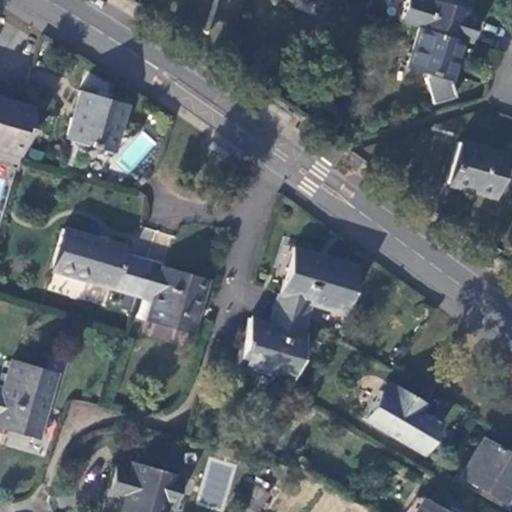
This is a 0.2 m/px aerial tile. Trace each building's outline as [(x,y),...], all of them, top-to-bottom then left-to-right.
[(469,0),(402,0),(396,20),(468,42),(476,16),(467,14),(470,0),(469,0)] [(418,27),(406,67),(426,73),(424,81),(433,103),(454,96),(448,80),(460,40),(418,27)] [(78,90),(64,138),(109,151),(123,103),(78,90)] [(0,148),(19,154),(32,108),(0,98),(0,148)] [(456,140),(443,184),(492,198),(505,155),(456,140)] [(62,227),(50,268),(139,295),(149,261),(122,253),(124,246),(62,227)] [(291,246),(277,292),(273,306),(306,316),(310,302),(344,312),(357,266),(291,246)] [(149,261),(139,295),(153,299),(146,320),(177,329),(190,333),(206,278),(149,261)] [(247,316),(234,362),(291,379),(304,334),(301,333),(306,316),(273,306),(269,321),(268,323),(247,316)] [(177,329),(146,320),(142,335),(172,344),(177,329)] [(0,384),(0,425),(16,431),(35,436),(36,436),(55,372),(9,359),(2,386),(0,384)] [(378,390),(361,418),(421,454),(439,424),(426,416),(423,420),(415,415),(423,403),(392,384),(392,385),(384,381),(378,390)] [(35,436),(16,431),(12,446),(31,452),(35,436)] [(511,455),(481,438),(459,477),(502,501),(511,484),(511,455)] [(132,461),(129,470),(113,465),(105,494),(121,499),(116,511),(163,511),(166,507),(171,509),(181,475),(132,461)] [(251,483),(239,503),(253,511),(257,511),(268,494),(251,483)] [(446,511),(420,496),(410,511),(446,511)] [(253,511),(239,503),(233,511),(253,511)]
